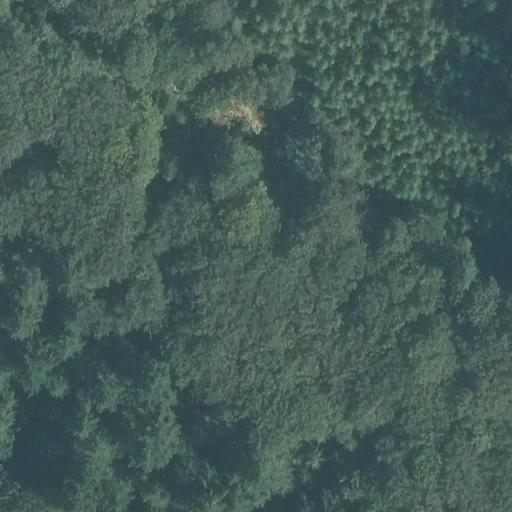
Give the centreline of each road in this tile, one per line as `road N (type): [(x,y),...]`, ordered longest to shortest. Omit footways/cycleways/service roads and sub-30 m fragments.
road 1 (track): [(492,311),(158,0)]
road 2 (track): [(442,457),(459,386),(492,311)]
